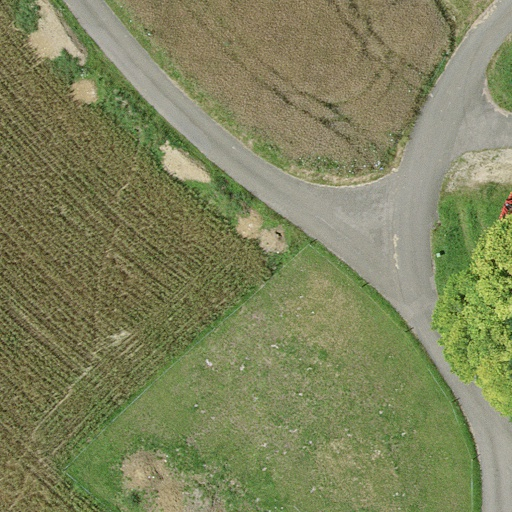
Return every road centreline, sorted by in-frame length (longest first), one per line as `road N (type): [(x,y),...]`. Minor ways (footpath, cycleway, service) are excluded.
road 1 (track): [(414,241),(356,230),(277,192),(167,96),(88,0)]
road 2 (track): [(511,21),(471,74),(414,241)]
road 3 (track): [(511,424),(440,333),(414,241)]
